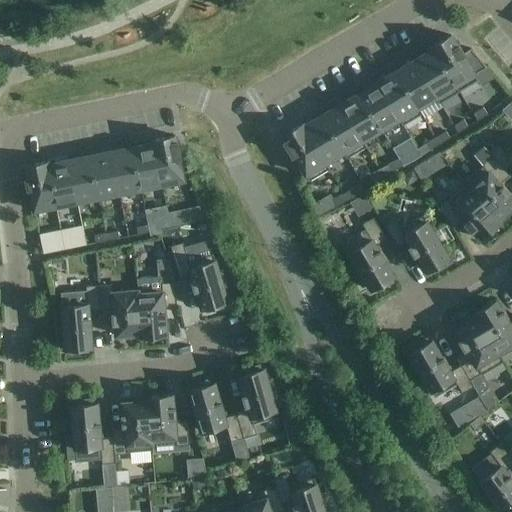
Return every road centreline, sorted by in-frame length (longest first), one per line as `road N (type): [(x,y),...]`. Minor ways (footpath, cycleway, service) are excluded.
road 1 (residential): [(445,511),(287,260)]
road 2 (residential): [(287,260),(342,433),(386,511)]
road 3 (residential): [(19,376),(0,133)]
road 4 (residential): [(227,117),(210,99),(176,96),(0,133)]
road 5 (residential): [(428,0),(227,117)]
road 6 (residential): [(19,376),(167,365),(230,351)]
road 7 (residential): [(287,260),(227,117)]
road 8 (residential): [(25,511),(19,376)]
road 9 (residential): [(511,248),(402,313)]
